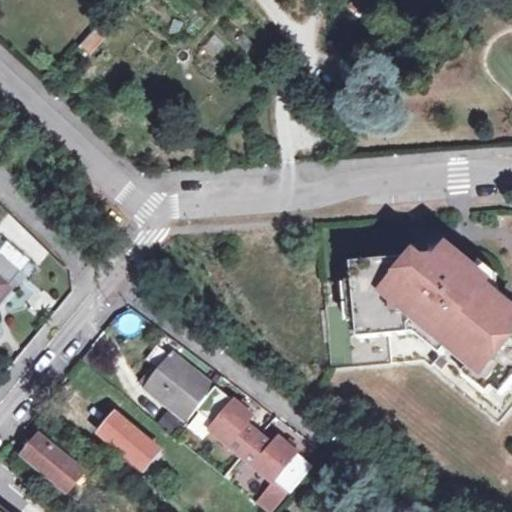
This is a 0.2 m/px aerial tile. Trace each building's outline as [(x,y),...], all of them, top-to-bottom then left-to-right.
[(90,55),(105,40),(96,31),(81,46),(90,55)] [(431,244),(421,256),(443,254),(448,247),(443,243),(431,244)] [(421,256),(352,263),(354,279),(354,280),(364,289),(366,311),(358,320),(358,321),(360,339),(418,333),(419,333),(418,326),(426,326),(442,338),(442,347),(446,350),(469,369),(479,377),(482,373),(492,381),(493,388),(502,395),(511,383),(511,307),(496,294),(486,286),(485,278),(448,247),(443,254),(421,256)] [(0,277),(4,281),(0,285),(0,297),(22,271),(0,252),(0,277)] [(480,259),(473,268),(485,278),(486,286),(496,294),(500,289),(498,274),(480,259)] [(354,279),(347,280),(351,322),(358,321),(358,320),(366,311),(364,289),(354,280),(354,279)] [(133,339),(142,319),(124,311),(115,330),(133,339)] [(418,333),(418,335),(442,356),(446,350),(442,347),(442,338),(426,326),(418,326),(419,333),(418,333)] [(145,386),(188,421),(197,410),(215,388),(172,353),(145,386)] [(465,374),(488,393),(493,388),(492,381),(482,373),(479,377),(469,369),(465,374)] [(252,416),(216,387),(215,388),(197,410),(216,426),(212,430),(243,456),(259,436),(245,424),(252,416)] [(100,435),(144,472),(160,452),(116,415),(100,435)] [(273,447),(259,436),(243,456),(274,481),(276,479),(291,492),(312,468),(279,440),(273,447)] [(83,475),(71,465),(50,447),(40,438),(23,458),(67,494),(83,475)] [(56,440),(50,447),(71,465),(78,458),(56,440)] [(274,481),(256,504),(265,511),(272,511),(291,492),(276,479),(274,481)]
